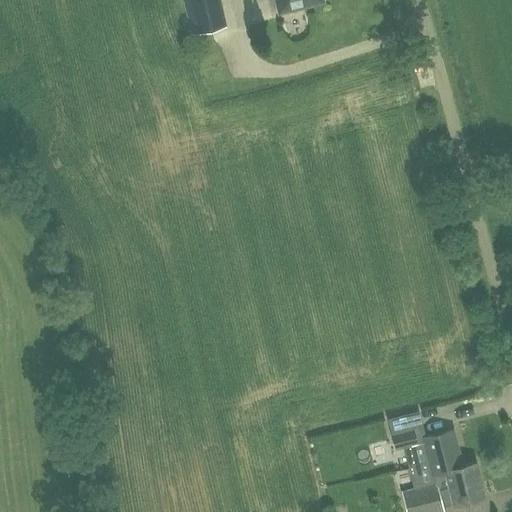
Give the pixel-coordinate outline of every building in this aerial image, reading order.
[(217,0),(184,0),(192,34),(223,26),(217,0)] [(322,1),(322,0),(276,0),(280,12),(322,1)] [(395,449),(397,449),(417,444),(413,428),(391,434),(395,449)] [(461,467),(461,466),(457,449),(452,430),(423,437),(432,474),(433,474),(461,467)] [(461,467),(433,474),(435,483),(401,492),(406,511),(442,511),(444,511),(440,498),(452,496),(454,504),(483,497),(474,462),(461,466),(461,467)]
